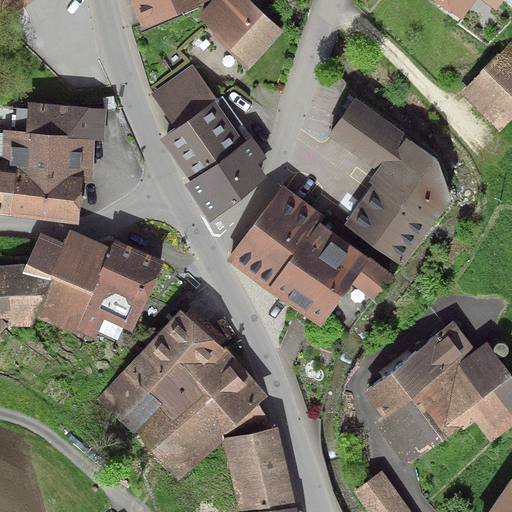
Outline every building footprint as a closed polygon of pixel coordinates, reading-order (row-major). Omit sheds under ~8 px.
[(0,0),(0,13),(4,19),(36,0),(0,0)] [(130,0),(144,28),(206,0),(130,0)] [(213,0),(198,16),(215,33),(212,35),(248,69),(284,32),(255,4),(258,0),(213,0)] [(436,0),(462,18),(475,0),(482,0),(496,9),(502,0),(436,0)] [(511,40),(460,94),(499,131),(511,117),(511,40)] [(153,95),(176,128),(216,101),(192,67),(153,95)] [(224,96),(216,101),(244,142),(252,137),(224,96)] [(397,276),(453,199),(439,160),(407,137),(409,135),(357,96),(328,135),(377,171),(370,181),(374,184),(338,234),(371,257),(397,276)] [(209,220),(269,179),(258,164),(267,158),(252,137),(244,142),(216,101),(176,128),(161,139),(190,180),(184,185),(209,220)] [(28,109),(26,131),(68,136),(68,138),(95,139),(105,140),(107,109),(29,102),(28,109)] [(17,108),(16,130),(26,131),(28,109),(17,108)] [(0,214),(79,224),(83,183),(93,182),(95,139),(68,138),(68,136),(26,131),(16,130),(4,129),(4,133),(2,157),(2,160),(0,160),(0,214)] [(283,186),(227,260),(269,291),(320,221),(324,217),(283,186)] [(338,234),(320,221),(269,291),(320,328),(352,284),(371,257),(338,234)] [(132,332),(164,262),(114,238),(110,247),(70,229),(65,242),(41,232),(26,264),(23,273),(51,278),(37,318),(75,333),(76,330),(95,339),(99,331),(104,319),(123,328),(132,332)] [(397,276),(371,257),(352,284),(374,300),(386,284),(389,286),(397,276)] [(8,326),(33,327),(37,318),(51,278),(23,273),(26,264),(0,265),(0,319),(2,319),(8,325),(8,326)] [(230,366),(237,359),(226,347),(224,348),(180,310),(97,399),(179,480),(224,442),(224,438),(273,428),(259,404),(268,395),(251,376),(244,382),(230,366)] [(0,319),(0,334),(8,326),(8,325),(2,319),(0,319)] [(118,340),(123,328),(104,319),(99,331),(118,340)] [(455,322),(364,391),(384,418),(376,424),(407,466),(462,426),(465,430),(476,421),(492,442),(511,426),(511,375),(487,343),(477,350),(455,322)] [(248,511),(297,506),(279,427),(273,428),(224,438),(224,442),(238,511),(248,511)] [(411,511),(382,471),(354,491),(368,511),(411,511)] [(511,511),(511,479),(489,511),(511,511)]
